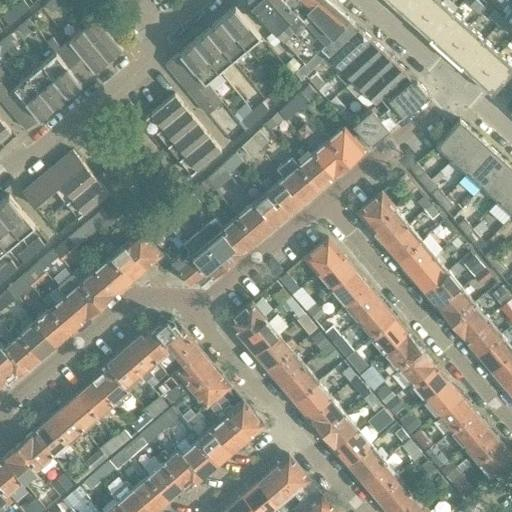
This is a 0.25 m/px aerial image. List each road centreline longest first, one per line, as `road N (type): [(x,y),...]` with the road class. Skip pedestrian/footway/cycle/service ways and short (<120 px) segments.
road 1 (residential): [(511,423),(323,203)]
road 2 (residential): [(0,178),(212,0)]
road 3 (residential): [(0,419),(8,403),(129,298),(177,299),(194,310)]
road 4 (residential): [(323,203),(457,85)]
road 5 (residential): [(194,310),(323,203)]
road 6 (residential): [(294,434),(194,310)]
road 7 (residential): [(457,85),(361,0)]
